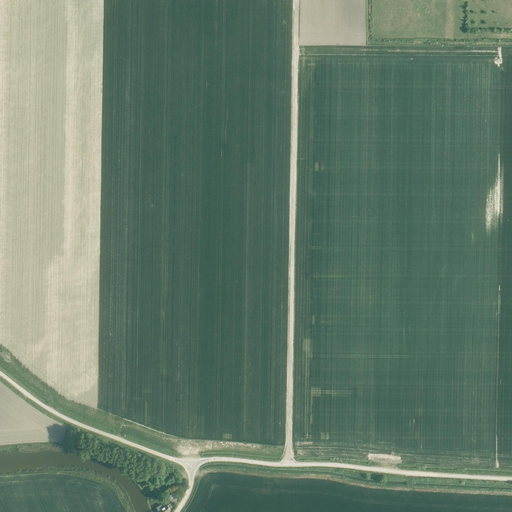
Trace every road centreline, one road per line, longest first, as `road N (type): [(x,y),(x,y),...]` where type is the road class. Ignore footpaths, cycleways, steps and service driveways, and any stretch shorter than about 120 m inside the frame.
road 1 (unclassified): [(511,480),(326,464),(192,466)]
road 2 (unclassified): [(192,466),(63,418),(0,373)]
